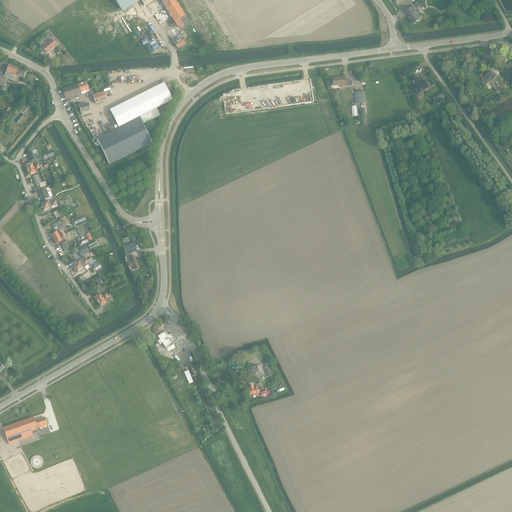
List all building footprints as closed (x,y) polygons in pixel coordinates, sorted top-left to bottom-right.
[(115,0),(121,9),(135,0),(115,0)] [(175,0),(160,0),(160,1),(164,7),(177,26),(167,32),(174,43),(177,48),(185,43),(181,37),(185,34),(181,28),(189,22),(175,0)] [(413,6),(405,12),(411,21),(411,20),(413,24),(414,23),(415,24),(417,23),(417,21),(419,20),(415,13),(416,12),(413,6)] [(42,48),(46,53),(56,45),(52,40),(42,48)] [(15,74),(23,77),(25,72),(17,69),(8,65),(5,73),(15,76),(15,74)] [(502,81),(493,68),(491,70),(489,68),(485,70),(487,73),(488,74),(482,79),(486,84),(490,82),(497,92),(505,87),(505,86),(501,82),(502,81)] [(5,76),(2,85),(7,87),(11,78),(5,76)] [(332,78),(333,86),(341,85),(341,87),(350,86),(350,80),(346,81),(345,77),(332,78)] [(413,88),(418,95),(429,87),(424,80),(420,83),(417,78),(411,82),(415,87),(413,88)] [(86,82),(62,89),(65,100),(86,93),(85,91),(88,90),(90,96),(93,95),(91,88),(88,89),(86,82)] [(163,82),(109,110),(118,127),(140,117),(144,125),(160,116),(156,109),(173,100),(163,82)] [(366,102),(365,91),(354,93),(356,103),(366,102)] [(93,95),(95,104),(106,100),(104,92),(93,95)] [(445,98),(441,92),(432,98),(436,103),(445,98)] [(88,103),(79,106),(81,113),(82,113),(82,112),(90,109),(88,103)] [(30,110),(5,143),(7,144),(5,146),(9,149),(35,113),(30,110)] [(140,118),(136,119),(97,139),(109,164),(152,143),(140,118)] [(27,170),(29,175),(35,173),(34,170),(39,168),(39,166),(27,170)] [(37,175),(32,176),(35,185),(36,185),(37,189),(43,186),(46,185),(45,181),(42,183),(40,183),(37,175)] [(43,186),(37,189),(38,191),(41,200),(47,198),(44,189),(43,186)] [(64,198),(67,204),(72,201),(69,195),(64,198)] [(40,204),(41,208),(56,202),(55,200),(54,201),(53,199),(49,201),(49,200),(40,204)] [(52,208),(57,206),(57,204),(56,202),(41,208),(43,212),(52,208)] [(59,209),(53,212),(57,218),(62,215),(59,209)] [(85,216),(74,221),(75,224),(86,219),(85,216)] [(63,226),(65,224),(63,221),(61,222),(60,221),(52,225),(55,230),(63,226)] [(51,234),(53,239),(64,234),(62,230),(59,231),(60,233),(58,234),(57,231),(51,234)] [(61,241),(65,240),(63,237),(65,236),(64,234),(53,239),(56,244),(61,241)] [(65,253),(71,251),(67,240),(61,242),(65,253)] [(90,249),(99,245),(97,241),(88,245),(90,249)] [(134,243),(123,248),(126,255),(137,250),(134,243)] [(78,252),(81,257),(89,251),(85,246),(78,252)] [(131,263),(129,264),(130,267),(132,266),(134,270),(139,267),(134,256),(129,258),(131,263)] [(71,266),(74,270),(87,260),(85,257),(80,260),(79,260),(71,266)] [(85,267),(84,267),(89,264),(87,260),(74,270),(77,273),(85,267)] [(94,297),(97,302),(107,295),(106,293),(101,296),(99,294),(94,297)] [(97,302),(100,306),(106,303),(104,300),(108,297),(107,295),(97,302)] [(174,330),(166,323),(159,330),(166,337),(161,342),(173,355),(186,343),(174,330)] [(267,377),(272,375),(269,368),(268,362),(262,364),(265,370),(267,377)] [(193,364),(188,366),(192,375),(197,373),(193,364)] [(248,385),(251,395),(260,393),(258,387),(254,388),(253,383),(248,385)] [(3,428),(9,444),(33,436),(31,431),(48,425),(45,418),(35,421),(33,417),(3,428)]
